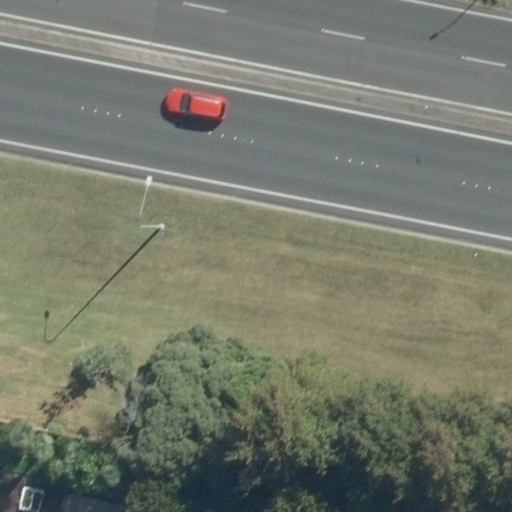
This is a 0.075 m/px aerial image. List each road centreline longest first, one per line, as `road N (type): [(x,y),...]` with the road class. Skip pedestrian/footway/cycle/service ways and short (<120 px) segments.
road 1 (primary): [(511,196),(0,92)]
road 2 (primary): [(172,0),(511,67)]
